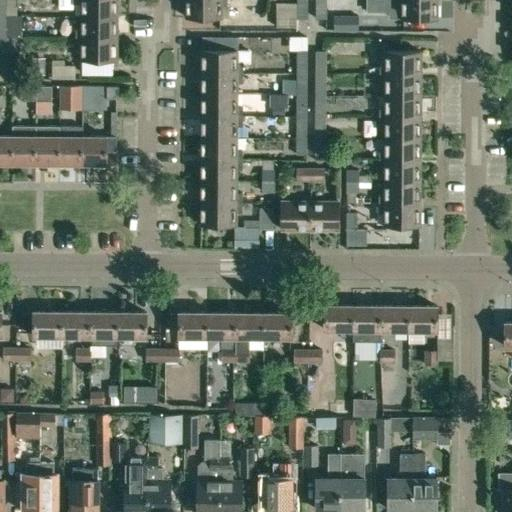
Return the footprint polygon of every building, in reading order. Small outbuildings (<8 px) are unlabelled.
[(82,5),(83,16),(117,17),(116,0),(75,0),(76,4),(82,5)] [(228,0),(186,0),(186,17),(222,17),(222,4),(228,4),(228,0)] [(437,0),(396,0),(396,6),(403,6),(403,19),(437,19),(437,0)] [(308,2),(298,3),(298,19),(308,19),(308,2)] [(316,2),(316,18),(326,19),(326,3),(316,2)] [(117,17),(83,16),(83,28),(76,28),(76,38),(117,38),(117,17)] [(334,16),(334,30),(358,30),(358,16),(334,16)] [(117,38),(76,38),(75,47),(82,47),(82,60),(116,61),(117,38)] [(202,49),(202,72),(243,72),(243,63),(251,63),(251,50),(202,49)] [(379,73),(421,74),(421,51),(386,50),(385,64),(379,64),(379,73)] [(308,51),(297,51),(298,68),(308,67),(308,51)] [(316,51),(316,67),(326,68),(326,51),(316,51)] [(75,65),(64,65),(53,65),(52,79),(75,79),(75,65)] [(202,72),(202,94),(237,94),(237,82),(244,83),(243,72),(202,72)] [(421,74),(379,73),(379,83),(386,83),(385,95),(421,95),(421,74)] [(297,94),(307,94),(307,80),(297,80),(297,94)] [(316,96),(326,96),(326,80),(316,80),(316,96)] [(21,100),(36,100),(37,86),(21,85),(21,100)] [(107,85),(107,98),(118,98),(118,85),(107,85)] [(52,86),(37,86),(36,100),(52,101),(52,86)] [(83,86),(60,86),(60,110),(83,109),(83,86)] [(237,107),(237,94),(202,94),(202,115),(243,115),(243,107),(237,107)] [(307,94),(297,94),(297,111),(307,112),(307,94)] [(420,117),(421,95),(385,95),(385,107),(379,107),(379,117),(420,117)] [(326,96),(316,96),(316,111),(326,112),(326,96)] [(202,115),(202,137),(237,137),(237,126),(243,126),(243,115),(202,115)] [(420,117),(379,117),(378,126),(386,127),(386,137),(420,138),(420,117)] [(297,138),(307,138),(307,123),(297,122),(297,138)] [(316,138),(325,138),(326,123),(316,123),(316,138)] [(13,135),(13,162),(37,162),(37,135),(37,125),(13,125),(13,135)] [(37,162),(60,163),(60,135),(60,126),(37,125),(37,135),(37,162)] [(0,162),(13,162),(13,135),(0,134),(0,162)] [(83,163),(83,135),(60,135),(60,163),(83,163)] [(83,135),(83,163),(108,163),(107,135),(83,135)] [(202,137),(202,158),(243,158),(243,149),(237,149),(237,137),(202,137)] [(420,138),(386,137),(386,149),(379,149),(379,159),(420,160),(420,138)] [(307,154),(307,138),(297,138),(297,154),(307,154)] [(325,138),(316,138),(315,154),(326,154),(325,138)] [(202,180),(237,180),(237,168),(243,168),(243,158),(202,158),(202,180)] [(420,160),(379,159),(379,168),(386,169),(386,181),(420,181),(420,160)] [(311,180),(310,168),(296,168),(297,180),(311,180)] [(310,168),(311,180),(325,180),(324,168),(310,168)] [(263,180),(275,180),(275,169),(263,169),(263,180)] [(347,169),(347,180),(359,180),(359,169),(347,169)] [(202,180),(202,201),(243,201),(243,192),(237,192),(237,180),(202,180)] [(275,191),(275,180),(263,180),(263,191),(275,191)] [(359,180),(347,180),(346,191),(359,191),(359,180)] [(379,202),(420,203),(420,181),(386,181),(385,192),(379,192),(379,202)] [(243,211),(243,201),(202,201),(202,225),(236,224),(237,211),(243,211)] [(311,229),(310,201),(282,201),(282,229),(311,229)] [(339,201),(310,201),(311,229),(339,229),(339,201)] [(420,203),(379,202),(379,212),(385,212),(386,225),(420,226),(420,203)] [(260,220),(244,220),(244,229),(274,229),(274,207),(260,207),(260,220)] [(347,212),(347,229),(357,228),(357,211),(347,212)] [(335,328),(352,328),(352,303),(324,303),(324,328),(326,328),(326,335),(335,335),(335,328)] [(380,328),(380,303),(352,303),(352,328),(353,328),(353,341),(380,342),(380,328)] [(380,328),(408,328),(408,303),(380,303),(380,328)] [(437,304),(408,303),(408,328),(424,328),(424,336),(434,336),(434,328),(437,328),(437,304)] [(62,335),(62,310),(34,310),(34,335),(62,335)] [(62,335),(90,335),(90,310),(62,310),(62,335)] [(90,310),(90,335),(119,335),(118,311),(90,310)] [(118,311),(119,335),(146,335),(147,311),(118,311)] [(208,335),(208,311),(180,311),(180,335),(208,335)] [(208,311),(208,335),(236,335),(236,311),(208,311)] [(236,347),(236,360),(250,360),(250,335),(264,335),(264,311),(236,311),(236,335),(236,347)] [(264,311),(264,335),(293,335),(292,311),(264,311)] [(17,359),(17,347),(3,347),(3,359),(17,359)] [(32,347),(17,347),(17,359),(32,359),(32,347)] [(90,359),(90,347),(76,347),(76,359),(90,359)] [(160,347),(146,347),(147,360),(160,360),(160,347)] [(179,347),(165,347),(165,360),(179,360),(179,347)] [(236,360),(236,347),(221,347),(222,360),(236,360)] [(307,360),(307,348),(293,348),(293,360),(307,360)] [(307,348),(307,360),(321,360),(321,348),(307,348)] [(380,348),(381,361),(395,361),(395,348),(380,348)] [(437,349),(425,349),(425,363),(437,364),(437,349)] [(157,385),(123,384),(123,400),(157,400),(157,385)] [(40,436),(40,426),(39,412),(16,412),(15,436),(40,436)] [(54,412),(39,412),(40,426),(54,426),(54,412)] [(111,463),(111,433),(111,413),(95,413),(96,434),(98,434),(98,464),(111,463)] [(149,442),(168,442),(181,442),(181,414),(149,414),(149,442)] [(256,434),(270,434),(270,428),(272,428),(272,416),(257,415),(256,434)] [(392,417),(379,417),(379,445),(392,445),(392,417)] [(440,440),(440,417),(414,417),(414,431),(414,439),(440,440)] [(183,418),(183,448),(198,448),(197,418),(183,418)] [(344,444),(352,444),(357,439),(357,418),(344,418),(344,444)] [(289,421),(289,447),(303,447),(304,421),(289,421)] [(3,433),(3,459),(14,459),(15,442),(15,433),(3,433)] [(197,511),(219,511),(219,456),(219,438),(204,438),(204,460),(209,460),(209,471),(197,471),(197,481),(197,511)] [(113,457),(122,457),(122,456),(127,456),(127,441),(113,441),(113,457)] [(319,445),(307,444),(307,465),(319,465),(319,445)] [(239,448),(239,476),(253,477),(253,448),(239,448)] [(390,509),(412,509),(412,452),(400,452),(400,476),(390,476),(390,509)] [(426,452),(412,452),(412,509),(438,509),(438,476),(425,477),(426,452)] [(342,509),(342,454),(328,454),(328,476),(317,476),(317,509),(342,509)] [(364,454),(342,454),(342,509),(365,509),(366,476),(365,476),(364,454)] [(121,481),(126,481),(126,511),(147,511),(148,456),(127,456),(122,456),(122,457),(121,481)] [(148,456),(147,511),(169,511),(170,480),(162,480),(162,468),(158,468),(159,456),(148,456)] [(230,456),(219,456),(219,511),(242,511),(243,481),(234,480),(234,468),(231,468),(230,456)] [(39,511),(40,461),(27,461),(27,473),(24,473),(24,511),(30,511),(39,511)] [(53,462),(40,461),(39,511),(49,511),(50,511),(57,511),(56,473),(54,473),(53,462)] [(267,478),(267,509),(293,509),(294,478),(291,478),(291,463),(281,463),(280,478),(267,478)] [(72,469),(72,511),(76,511),(85,511),(86,511),(98,511),(99,479),(96,479),(96,469),(72,469)]
